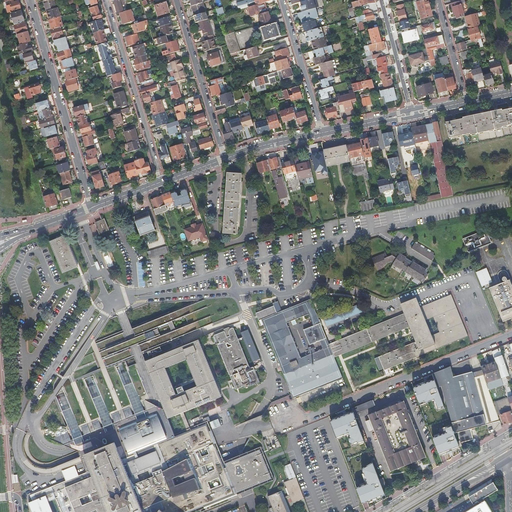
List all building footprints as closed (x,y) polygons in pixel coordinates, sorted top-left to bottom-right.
[(13,3),(12,0),(10,1),(9,1),(12,12),(20,9),(18,1),(13,3)] [(46,11),(56,8),(53,0),(48,0),(43,2),(46,11)] [(123,0),(119,0),(114,2),(117,13),(123,11),(122,8),(123,8),(123,5),(125,5),(123,0)] [(239,10),(248,8),(265,3),(273,0),(272,0),(247,0),(237,3),(239,10)] [(308,0),(301,2),(303,12),(306,11),(315,8),(313,0),(308,0)] [(431,9),(429,5),(429,3),(427,0),(424,0),(413,3),(414,7),(416,12),(417,16),(417,19),(418,20),(432,17),(430,9),(431,9)] [(465,17),(461,5),(460,1),(451,3),(452,8),(453,8),(455,15),(456,15),(457,19),(465,17)] [(158,17),(170,13),(166,2),(154,6),(158,17)] [(200,15),(205,13),(202,3),(197,5),(192,6),(191,7),(192,9),(193,12),(194,15),(199,13),(200,15)] [(251,17),(258,15),(268,12),(265,3),(248,8),(251,17)] [(147,5),(143,6),(145,13),(147,19),(151,18),(147,5)] [(99,13),(97,6),(90,8),(91,13),(93,13),(93,15),(92,15),(94,20),(102,18),(100,13),(99,13)] [(58,11),(57,8),(56,8),(46,11),(47,12),(49,20),(60,17),(58,11)] [(215,10),(218,17),(224,15),(222,8),(215,10)] [(134,20),(131,10),(120,13),(123,24),(134,20)] [(14,25),(24,22),(21,11),(11,14),(14,25)] [(261,25),(275,20),(274,17),(270,18),(268,12),(258,15),(261,25)] [(297,23),(305,20),(304,16),(303,12),(294,15),(297,23)] [(197,23),(198,23),(207,20),(208,20),(206,13),(205,13),(200,15),(193,16),(194,19),(196,19),(197,23)] [(375,18),(373,13),(359,16),(356,17),(360,31),(363,30),(360,19),(364,18),(365,21),(375,18)] [(469,29),(480,25),(477,13),(465,17),(466,22),(467,21),(468,24),(468,25),(469,29)] [(60,27),(62,27),(60,17),(49,20),(52,30),(60,27)] [(163,18),(159,20),(161,27),(170,24),(169,20),(168,20),(167,17),(163,18)] [(104,30),(101,19),(90,23),(91,24),(91,26),(90,26),(92,34),(94,33),(104,30)] [(315,23),(314,19),(308,21),(302,23),(305,32),(308,31),(313,30),(317,29),(316,27),(315,23)] [(213,39),(207,20),(198,23),(200,28),(197,28),(198,33),(202,32),(205,42),(213,39)] [(143,22),(140,23),(133,25),(135,33),(144,31),(145,30),(144,27),(144,25),(148,24),(148,23),(147,21),(143,22)] [(14,25),(17,35),(18,34),(27,32),(24,22),(14,25)] [(436,29),(434,22),(421,25),(422,27),(421,27),(423,32),(436,29)] [(260,29),(264,41),(281,36),(277,23),(260,28),(259,29),(259,30),(260,29)] [(161,27),(160,27),(163,37),(171,34),(173,34),(172,29),(173,29),(171,24),(170,24),(161,27)] [(63,38),(60,27),(52,30),(50,30),(53,41),(63,38)] [(381,42),(377,27),(369,30),(370,33),(373,44),(375,44),(381,42)] [(471,41),(481,39),(478,27),(468,30),(471,40),(471,41)] [(110,33),(109,29),(104,30),(94,33),(97,44),(106,41),(105,37),(105,35),(106,34),(110,33)] [(405,42),(418,38),(416,30),(402,33),(405,42)] [(308,31),(305,32),(301,33),(303,41),(311,38),(308,31)] [(30,42),(28,32),(27,32),(18,34),(21,44),(30,42)] [(227,45),(230,55),(240,52),(234,33),(224,36),(225,39),(227,45)] [(139,43),(137,34),(126,38),(128,46),(139,43)] [(171,34),(163,37),(157,39),(159,46),(168,43),(167,39),(172,37),(171,34)] [(442,35),(424,40),(426,48),(444,43),(442,35)] [(66,37),(63,38),(53,41),(55,46),(56,46),(59,53),(63,51),(69,49),(66,37)] [(327,47),(324,37),(312,41),(314,50),(327,47)] [(203,48),(204,52),(216,49),(213,39),(205,42),(202,43),(204,48),(203,48)] [(375,44),(373,44),(363,47),(364,51),(365,53),(374,50),(375,52),(385,49),(383,42),(375,44)] [(466,49),(464,42),(456,44),(458,52),(466,49)] [(21,45),(16,46),(19,54),(24,53),(32,50),(31,46),(29,47),(28,43),(21,45)] [(108,47),(107,43),(93,47),(94,51),(96,50),(100,62),(102,61),(112,58),(110,54),(108,55),(106,48),(108,47)] [(445,47),(444,43),(426,48),(426,49),(429,61),(434,60),(431,50),(436,49),(445,47)] [(146,55),(142,44),(133,47),(136,58),(139,57),(145,55),(146,55)] [(169,54),(174,53),(173,52),(182,49),(181,45),(172,48),(171,45),(167,47),(169,54)] [(331,45),(327,47),(314,50),(313,51),(314,54),(315,54),(315,53),(317,57),(324,55),(323,51),(327,49),(329,54),(334,52),(331,45)] [(243,51),(246,60),(259,56),(256,47),(243,51)] [(286,48),(275,52),(278,60),(290,56),(287,49),(286,49),(286,48)] [(69,50),(69,49),(63,51),(64,52),(57,54),(58,58),(57,58),(58,62),(59,61),(61,61),(67,59),(72,58),(70,53),(71,52),(71,51),(69,50)] [(429,61),(426,49),(418,51),(419,54),(409,56),(411,65),(429,61)] [(31,52),(23,54),(26,63),(27,63),(34,61),(31,52)] [(211,67),(221,63),(218,53),(208,56),(211,67)] [(147,62),(145,55),(139,57),(139,58),(134,59),(137,71),(144,69),(142,63),(147,62)] [(326,62),(324,55),(317,57),(315,58),(313,58),(315,66),(320,64),(326,62)] [(385,56),(376,59),(379,68),(377,68),(378,72),(381,72),(387,70),(386,66),(388,66),(385,56)] [(449,64),(447,56),(439,58),(440,64),(441,66),(449,64)] [(74,66),(72,58),(67,59),(61,61),(62,65),(61,65),(61,68),(62,69),(62,72),(63,73),(65,72),(74,70),(73,66),(74,66)] [(112,58),(102,61),(107,77),(108,76),(112,75),(117,74),(115,70),(112,58)] [(439,58),(434,60),(429,61),(431,66),(440,64),(439,58)] [(275,62),(278,72),(290,68),(288,62),(287,59),(275,62)] [(38,68),(36,60),(34,61),(27,63),(30,71),(38,68)] [(182,67),(183,67),(180,60),(171,63),(173,70),(182,67)] [(334,60),(326,62),(320,64),(322,72),(323,71),(333,68),(336,67),(334,60)] [(500,61),(489,64),(491,74),(491,75),(497,73),(497,75),(503,74),(500,61)] [(185,79),(182,67),(173,70),(175,76),(176,82),(185,79)] [(294,76),(291,68),(290,68),(278,72),(258,78),(261,89),(264,88),(263,85),(265,85),(269,83),(270,85),(277,83),(275,77),(279,76),(280,80),(294,76)] [(335,75),(333,68),(323,71),(325,78),(328,77),(333,76),(335,75)] [(471,68),(462,70),(463,74),(466,73),(469,83),(474,81),(471,71),(471,68)] [(75,69),(74,70),(65,72),(68,81),(75,79),(78,78),(75,69)] [(481,69),(471,71),(474,81),(484,79),(483,76),(481,69)] [(153,81),(151,74),(148,75),(147,71),(138,74),(140,83),(142,82),(142,85),(147,83),(153,81)] [(393,86),(393,85),(391,76),(389,76),(388,73),(382,75),(380,75),(381,79),(382,79),(384,88),(393,86)] [(114,89),(121,87),(120,81),(122,80),(120,74),(112,76),(114,82),(112,83),(114,89)] [(443,74),(433,76),(438,93),(448,90),(444,77),(443,74)] [(484,80),(486,85),(494,83),(491,75),(491,74),(489,75),(483,76),(484,79),(484,80)] [(444,77),(448,90),(455,88),(452,75),(444,77)] [(328,78),(320,81),(322,89),(331,87),(329,82),(334,80),(333,76),(328,77),(328,78)] [(216,95),(217,97),(220,96),(221,95),(218,84),(222,83),(223,82),(222,79),(222,78),(218,79),(212,81),(211,81),(213,86),(209,87),(213,97),(216,95)] [(75,79),(68,81),(66,81),(68,90),(69,92),(78,89),(78,87),(75,79)] [(374,88),(372,80),(361,82),(363,88),(365,87),(366,88),(369,87),(369,89),(374,88)] [(154,86),(153,81),(147,83),(147,85),(145,86),(146,87),(145,88),(141,89),(143,95),(149,93),(157,91),(155,86),(154,86)] [(363,88),(361,82),(353,84),(354,90),(354,92),(361,90),(361,89),(360,88),(362,87),(363,89),(363,88)] [(419,97),(433,93),(431,83),(417,87),(419,97)] [(29,87),(24,88),(28,99),(32,98),(32,95),(40,93),(39,89),(40,89),(38,84),(29,87)] [(171,88),(169,88),(171,97),(174,96),(175,98),(181,97),(177,84),(171,86),(171,88)] [(302,98),(298,86),(290,89),(291,90),(292,90),(294,95),(290,96),(292,101),(302,98)] [(384,88),(381,89),(382,92),(381,92),(382,97),(385,96),(386,102),(386,103),(397,100),(397,99),(394,89),(394,88),(393,88),(393,86),(384,88)] [(334,91),(333,87),(318,91),(321,101),(330,98),(329,92),(334,91)] [(286,100),(290,99),(287,90),(274,94),(275,97),(278,96),(279,98),(283,97),(283,98),(285,98),(286,100)] [(118,108),(127,105),(123,92),(114,95),(118,108)] [(221,95),(220,96),(223,105),(234,102),(231,92),(221,95)] [(149,93),(143,95),(145,103),(151,101),(149,93)] [(336,95),(335,95),(336,98),(338,102),(337,102),(338,106),(338,105),(343,103),(343,105),(344,105),(346,111),(353,110),(351,104),(352,103),(350,94),(340,97),(340,98),(337,99),(336,95)] [(195,111),(202,109),(199,99),(194,100),(196,108),(194,109),(195,111)] [(47,100),(37,103),(38,108),(42,107),(43,110),(51,108),(52,107),(51,104),(49,104),(47,100)] [(165,112),(161,100),(150,103),(153,111),(152,111),(153,115),(164,112),(165,112)] [(338,106),(337,102),(334,103),(335,108),(326,109),(327,112),(325,113),(325,115),(327,114),(328,118),(337,116),(336,111),(339,110),(338,106)] [(85,115),(85,114),(85,112),(89,110),(87,104),(74,108),(76,117),(85,115)] [(184,105),(174,108),(174,109),(178,120),(185,118),(184,112),(186,111),(184,105)] [(52,117),(53,116),(52,114),(52,111),(51,108),(43,110),(42,110),(44,119),(49,118),(52,117)] [(295,114),(293,108),(280,112),(283,122),(297,118),(295,114)] [(511,135),(511,109),(502,111),(502,110),(494,112),(500,138),(511,135)] [(494,112),(494,110),(466,116),(472,143),(500,138),(494,112)] [(305,111),(298,113),(295,114),(297,118),(298,124),(308,121),(305,111)] [(164,112),(153,115),(152,116),(154,121),(156,120),(156,123),(158,127),(166,124),(168,124),(164,112)] [(206,122),(203,113),(193,116),(196,125),(206,122)] [(113,119),(110,120),(112,129),(113,130),(116,129),(115,127),(123,124),(120,114),(112,116),(113,119)] [(85,115),(76,117),(79,126),(88,123),(85,115)] [(267,121),(270,129),(280,126),(276,115),(266,118),(267,121)] [(241,121),(230,124),(232,130),(233,132),(243,129),(243,128),(248,126),(247,125),(253,124),(250,116),(240,119),(241,121)] [(472,143),(466,116),(462,116),(462,118),(445,121),(446,123),(444,123),(445,126),(446,125),(451,147),(472,143)] [(45,128),(55,125),(53,120),(52,117),(49,118),(44,119),(39,121),(42,129),(45,128)] [(178,121),(168,124),(166,124),(169,135),(172,134),(173,134),(178,132),(176,126),(179,125),(178,121)] [(269,130),(270,129),(267,121),(255,124),(257,129),(258,134),(269,131),(269,130)] [(440,194),(441,198),(453,196),(443,147),(438,148),(435,135),(439,134),(439,135),(441,135),(438,122),(425,124),(426,125),(429,141),(431,150),(440,194)] [(199,126),(191,129),(192,132),(199,130),(207,127),(206,123),(199,125),(199,126)] [(79,126),(83,137),(88,136),(91,135),(94,134),(96,134),(94,129),(91,130),(89,124),(79,126)] [(429,141),(426,125),(411,128),(412,131),(415,144),(416,151),(417,153),(431,150),(429,141)] [(57,134),(55,126),(54,126),(49,127),(48,128),(47,128),(46,128),(45,129),(45,128),(42,129),(40,129),(42,133),(42,136),(45,137),(47,137),(51,135),(52,135),(57,134)] [(191,129),(190,127),(181,130),(183,138),(185,144),(189,143),(191,152),(197,150),(195,143),(191,144),(191,143),(190,141),(189,139),(189,137),(193,136),(192,132),(191,129)] [(138,140),(135,129),(124,132),(128,143),(137,141),(138,140)] [(229,141),(235,139),(233,132),(232,130),(224,133),(225,136),(225,137),(226,139),(228,139),(229,141)] [(407,153),(416,151),(415,144),(412,131),(397,134),(400,146),(405,145),(407,153)] [(392,132),(382,134),(385,147),(390,146),(389,141),(390,141),(391,141),(392,141),(392,140),(392,139),(394,139),(392,132)] [(438,148),(443,147),(441,135),(439,135),(439,134),(435,135),(438,148)] [(94,145),(91,135),(88,136),(83,137),(86,147),(94,145)] [(47,140),(50,149),(51,149),(58,147),(60,146),(58,142),(60,142),(58,137),(57,137),(47,140)] [(201,149),(213,145),(211,137),(199,141),(201,149)] [(368,139),(370,148),(378,146),(376,137),(368,139)] [(186,157),(180,139),(169,142),(174,160),(186,157)] [(360,140),(361,143),(364,157),(372,155),(370,148),(368,139),(364,140),(360,140)] [(141,149),(138,140),(137,141),(128,143),(127,144),(126,144),(128,153),(131,152),(141,149)] [(347,146),(350,161),(353,174),(364,172),(366,179),(369,179),(364,157),(361,143),(357,144),(356,141),(352,141),(353,144),(347,146)] [(171,162),(166,144),(161,145),(161,147),(163,153),(161,153),(158,154),(160,159),(165,158),(166,163),(171,162)] [(323,149),(327,166),(350,161),(347,146),(347,144),(323,149)] [(58,149),(58,147),(51,149),(54,158),(57,157),(57,159),(59,159),(59,161),(62,160),(61,158),(66,157),(63,147),(58,149)] [(318,169),(327,167),(327,166),(323,149),(323,148),(315,150),(316,154),(315,154),(318,169)] [(97,154),(97,153),(89,155),(89,156),(87,157),(89,164),(94,163),(95,164),(98,163),(95,155),(97,154)] [(390,168),(391,172),(396,171),(395,167),(396,166),(397,166),(398,166),(398,165),(398,164),(400,164),(398,157),(388,159),(390,168)] [(275,184),(279,199),(287,197),(281,177),(277,178),(275,171),(273,171),(272,169),(279,167),(276,158),(267,160),(270,170),(271,172),(275,184)] [(260,173),(270,170),(267,160),(257,164),(260,173)] [(282,166),(286,181),(294,178),(294,176),(297,175),(294,164),(293,160),(281,163),(282,166)] [(105,161),(98,163),(100,170),(100,171),(107,169),(105,161)] [(297,175),(298,179),(306,177),(308,183),(314,182),(312,176),(309,161),(294,164),(297,175)] [(136,166),(135,162),(124,166),(128,178),(138,175),(138,174),(136,166)] [(149,163),(136,166),(138,174),(151,171),(149,163)] [(104,186),(100,171),(100,170),(92,173),(96,188),(104,186)] [(64,173),(60,174),(64,185),(72,182),(69,171),(64,173)] [(111,185),(122,181),(119,172),(108,176),(111,185)] [(223,233),(237,234),(241,174),(235,174),(228,173),(223,233)] [(381,180),(378,181),(380,192),(394,189),(392,178),(384,179),(381,180)] [(405,195),(411,194),(408,181),(398,183),(399,190),(401,190),(401,191),(402,191),(403,191),(403,190),(404,191),(405,195)] [(71,196),(69,188),(60,191),(62,199),(71,196)] [(170,192),(173,201),(184,197),(181,188),(170,192)] [(165,206),(174,202),(173,201),(170,192),(162,195),(165,206)] [(43,197),(46,207),(58,204),(55,194),(43,197)] [(167,210),(165,206),(162,195),(151,199),(154,209),(153,209),(155,215),(167,210)] [(188,212),(193,211),(189,199),(184,201),(188,212)] [(374,200),(359,203),(362,214),(377,211),(374,200)] [(148,212),(134,217),(138,230),(152,225),(148,212)] [(100,232),(107,230),(103,220),(97,223),(100,232)] [(201,242),(208,239),(203,223),(196,226),(195,226),(196,228),(193,229),(192,227),(184,230),(188,241),(199,237),(201,242)] [(486,229),(463,239),(468,252),(491,243),(486,229)] [(62,275),(79,268),(66,237),(50,243),(62,275)] [(167,245),(146,251),(149,258),(170,252),(167,245)] [(432,255),(413,245),(409,252),(430,264),(433,258),(431,257),(432,255)] [(384,260),(385,259),(384,255),(370,261),(375,274),(383,271),(385,267),(390,265),(393,266),(392,267),(400,272),(401,271),(405,273),(405,274),(421,283),(421,282),(424,283),(428,275),(425,273),(426,270),(413,263),(411,266),(404,262),(405,259),(398,255),(395,261),(391,258),(386,260),(384,261),(384,260)] [(486,268),(476,272),(482,286),(492,282),(486,268)] [(505,321),(511,317),(511,285),(510,280),(490,288),(503,321),(505,321)] [(420,307),(416,298),(397,306),(401,315),(338,341),(343,354),(406,329),(412,344),(379,357),(384,370),(468,336),(451,295),(420,307)] [(256,313),(261,326),(264,325),(293,398),(343,378),(334,358),(331,349),(335,348),(333,343),(329,344),(327,339),(321,323),(311,299),(290,307),(282,311),(277,313),(274,306),(256,313)] [(362,311),(359,304),(323,318),(327,326),(362,311)] [(249,368),(233,329),(233,328),(232,328),(230,329),(229,329),(228,330),(228,331),(228,332),(228,333),(228,334),(228,336),(226,337),(224,333),(224,332),(223,332),(223,331),(222,331),(214,335),(213,335),(213,336),(213,337),(218,348),(216,349),(217,351),(218,350),(234,388),(234,389),(235,390),(236,390),(242,387),(243,388),(243,389),(244,389),(258,383),(259,383),(259,382),(259,381),(254,368),(253,368),(253,367),(252,367),(249,368)] [(194,511),(237,495),(274,479),(261,447),(224,462),(220,451),(232,446),(230,442),(217,445),(207,421),(190,428),(187,420),(184,412),(196,407),(198,406),(203,404),(214,400),(222,397),(198,339),(144,361),(168,419),(180,414),(186,430),(174,435),(120,456),(114,441),(83,454),(89,469),(49,485),(50,487),(30,495),(36,511),(194,511)] [(334,358),(343,354),(338,341),(333,343),(335,348),(331,349),(334,358)] [(491,352),(494,360),(500,377),(505,390),(507,396),(509,402),(511,410),(511,396),(504,376),(509,375),(500,348),(491,352)] [(480,366),(484,375),(488,389),(496,386),(498,392),(505,390),(500,377),(494,360),(480,366)] [(453,366),(432,374),(435,381),(436,381),(437,386),(442,385),(454,432),(456,439),(459,446),(461,446),(460,442),(473,439),(470,429),(494,423),(500,421),(488,389),(484,375),(479,377),(474,378),(473,372),(455,376),(453,366)] [(431,379),(408,388),(416,407),(432,400),(435,409),(442,406),(431,379)] [(248,416),(257,401),(250,397),(242,413),(248,416)] [(351,409),(353,411),(354,416),(360,413),(360,412),(375,406),(375,405),(375,406),(373,400),(351,409)] [(391,471),(426,457),(404,401),(368,415),(370,420),(366,422),(370,432),(374,430),(391,471)] [(511,421),(511,413),(511,411),(509,412),(509,411),(506,412),(506,413),(501,415),(503,424),(511,421)] [(351,413),(329,422),(336,441),(352,435),(356,443),(362,441),(351,413)] [(445,435),(433,440),(439,455),(459,446),(456,439),(454,432),(452,426),(443,430),(445,435)] [(353,490),(359,505),(383,496),(371,464),(360,471),(366,485),(353,490)] [(290,494),(284,496),(282,490),(269,496),(268,496),(274,511),(290,511),(285,498),(290,496),(293,502),(304,498),(296,477),(285,482),(290,494)] [(491,511),(483,499),(497,490),(493,483),(469,497),(473,505),(478,501),(480,504),(466,511),(491,511)]
